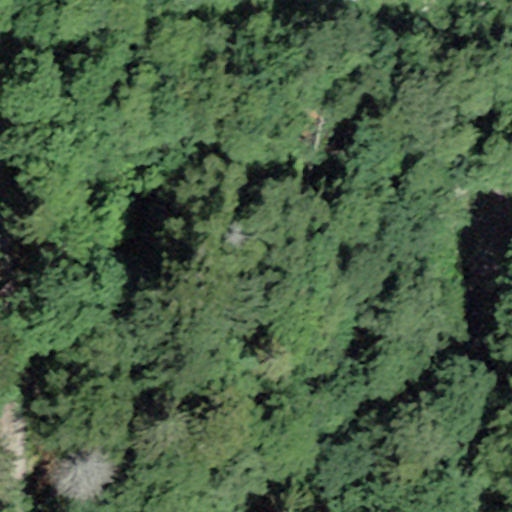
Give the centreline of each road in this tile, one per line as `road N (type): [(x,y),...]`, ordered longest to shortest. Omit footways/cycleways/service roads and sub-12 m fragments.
road 1 (track): [(28,511),(0,137)]
road 2 (track): [(511,197),(495,232),(454,511)]
